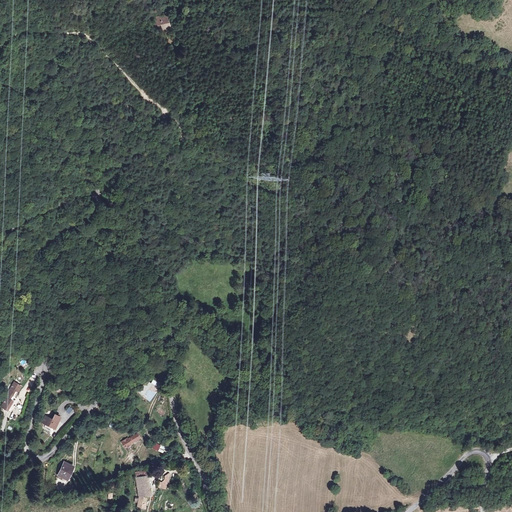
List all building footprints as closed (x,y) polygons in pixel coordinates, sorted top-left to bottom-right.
[(157,32),(171,29),(166,14),(154,18),(157,32)] [(163,386),(156,381),(149,392),(156,397),(163,386)] [(22,386),(16,382),(7,397),(8,398),(3,406),(9,409),(11,406),(9,405),(13,399),(11,399),(17,389),(19,391),(22,386)] [(65,410),(71,415),(74,411),(69,406),(65,410)] [(47,415),(43,422),(57,428),(63,416),(57,413),(55,418),(52,417),(47,415)] [(128,437),(122,440),(125,447),(126,446),(129,444),(131,444),(130,443),(140,438),(138,433),(128,438),(128,437)] [(160,444),(160,445),(155,443),(153,447),(162,452),(163,450),(165,447),(160,444)] [(71,466),(64,463),(59,475),(66,478),(67,476),(66,475),(67,473),(68,474),(71,466)] [(147,477),(136,479),(139,497),(139,499),(136,499),(135,503),(138,503),(137,510),(145,511),(146,497),(150,495),(147,477)]
